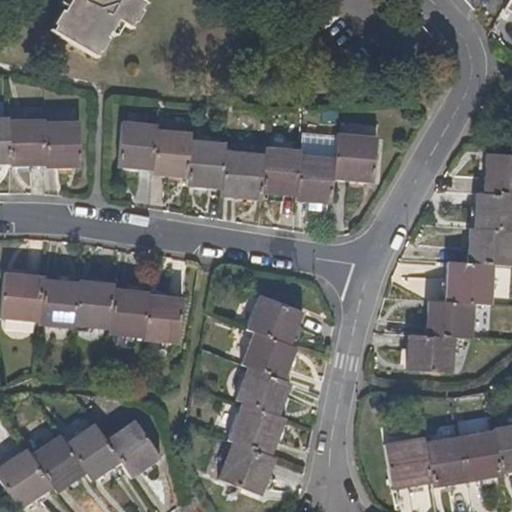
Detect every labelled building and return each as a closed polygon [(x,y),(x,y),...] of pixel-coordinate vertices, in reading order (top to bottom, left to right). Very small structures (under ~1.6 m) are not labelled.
[(83,0),(75,15),(72,15),(63,31),(64,33),(62,38),(107,62),(108,58),(111,58),(119,44),(117,42),(127,25),(139,31),(141,26),(145,27),(152,15),(150,13),(154,6),(147,1),(147,0),(83,0)] [(21,126),(21,124),(0,124),(0,170),(22,170),(21,126)] [(56,129),(56,126),(21,126),(22,170),(22,172),(56,172),(56,129)] [(170,130),(134,126),(131,154),(130,171),(165,175),(169,132),(170,130)] [(92,155),(92,129),(56,129),(56,172),(57,175),(91,175),(92,155)] [(204,144),(205,136),(169,132),(165,175),(165,178),(200,181),(204,144)] [(386,181),(390,137),(349,133),(348,155),(346,177),(386,181)] [(238,153),(238,147),(204,144),(200,181),(200,189),(234,192),(238,153)] [(309,198),(313,156),(279,152),(278,156),(274,198),(309,201),(309,198)] [(346,177),(348,155),(313,152),(313,156),(309,198),(344,201),(346,177)] [(274,198),(278,156),(238,153),(234,192),(234,199),(274,204),(274,198)] [(511,161),(488,160),(486,199),(511,200),(511,161)] [(511,200),(486,199),(480,199),(478,235),(511,235),(511,200)] [(511,268),(511,235),(478,235),(473,235),(471,267),(500,269),(511,268)] [(499,309),(500,269),(471,267),(453,266),(451,306),(481,307),(499,309)] [(54,280),(14,275),(9,320),(49,324),(54,281),(54,280)] [(84,329),(88,285),(54,281),(49,324),(49,329),(83,333),(84,329)] [(127,293),(127,287),(88,284),(88,285),(84,329),(121,334),(127,293)] [(160,301),(160,297),(127,293),(121,334),(120,339),(155,343),(160,301)] [(190,350),(196,305),(160,301),(155,343),(155,346),(190,350)] [(269,304),(255,335),(263,338),(299,352),(311,320),(269,304)] [(480,343),(481,307),(451,306),(435,304),(433,339),(432,341),(462,343),(480,343)] [(263,338),(250,369),(256,372),(293,386),(305,355),(299,352),(263,338)] [(417,340),(414,380),(460,384),(462,343),(432,341),(417,340)] [(256,372),(243,404),(249,406),(287,421),(300,389),(293,386),(256,372)] [(249,406),(234,445),(238,447),(277,462),(292,423),(287,421),(249,406)] [(144,423),(115,443),(130,466),(142,481),(170,461),(144,423)] [(511,425),(499,428),(500,431),(508,475),(511,474),(511,425)] [(103,427),(76,446),(97,476),(103,485),(130,466),(115,443),(103,427)] [(508,475),(500,431),(466,436),(474,484),(508,478),(508,475)] [(474,484),(466,436),(432,442),(440,483),(440,488),(441,487),(474,484)] [(432,437),(391,443),(400,491),(440,483),(432,442),(432,437)] [(71,439),(41,460),(63,491),(67,496),(97,476),(76,446),(71,439)] [(238,447),(223,484),(265,503),(282,465),(277,462),(238,447)] [(38,454),(4,476),(28,511),(32,511),(63,491),(41,460),(38,454)]
